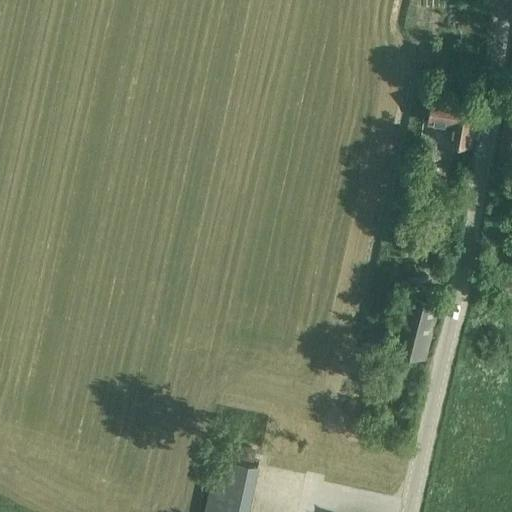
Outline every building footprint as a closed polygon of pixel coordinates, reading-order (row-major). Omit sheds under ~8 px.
[(471,146),(478,103),(435,95),(430,122),(451,125),(448,143),(471,146)] [(511,119),(506,118),(500,158),(511,159),(511,119)] [(490,270),(487,286),(507,290),(510,274),(490,270)] [(407,298),(395,353),(423,359),(435,304),(407,298)] [(219,455),(209,498),(206,511),(248,511),(259,463),(219,455)]
